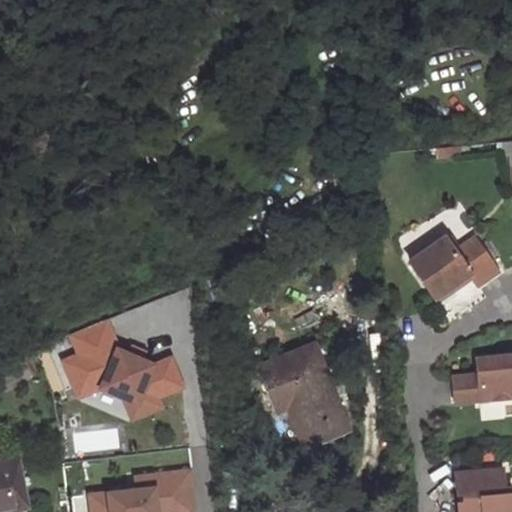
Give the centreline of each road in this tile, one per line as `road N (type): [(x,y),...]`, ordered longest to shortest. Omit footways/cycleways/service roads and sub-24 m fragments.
road 1 (track): [(351,511),(368,490),(378,442),(359,333),(338,298),(337,223),(301,171)]
road 2 (track): [(185,332),(208,511)]
